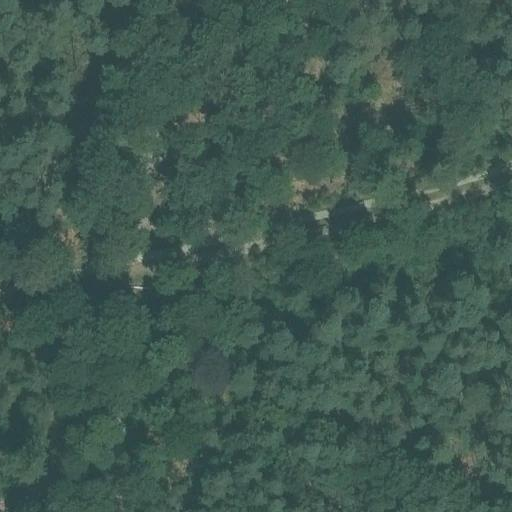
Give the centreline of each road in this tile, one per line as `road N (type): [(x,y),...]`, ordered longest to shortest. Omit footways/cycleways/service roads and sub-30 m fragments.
road 1 (track): [(0,308),(431,207),(511,180)]
road 2 (track): [(116,511),(144,271),(179,74),(203,0)]
